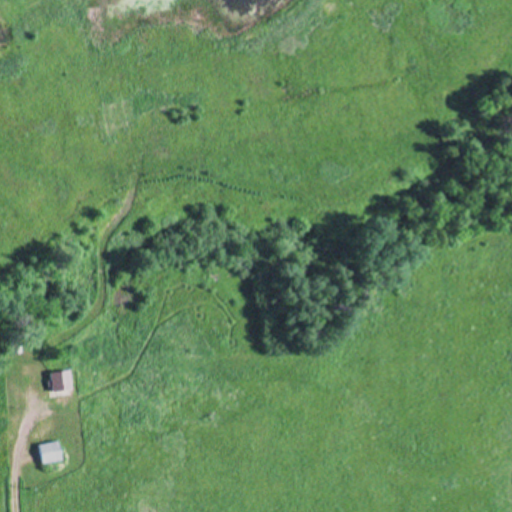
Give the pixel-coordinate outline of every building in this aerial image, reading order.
[(26,336),(28,351),(10,353),(8,339),(26,336)] [(44,360),(58,359),(58,370),(45,370),(44,360)] [(48,372),(67,370),(70,388),(51,391),(48,372)] [(0,419),(12,417),(16,434),(0,437),(0,419)] [(37,444),(55,440),(59,459),(41,462),(37,444)]
